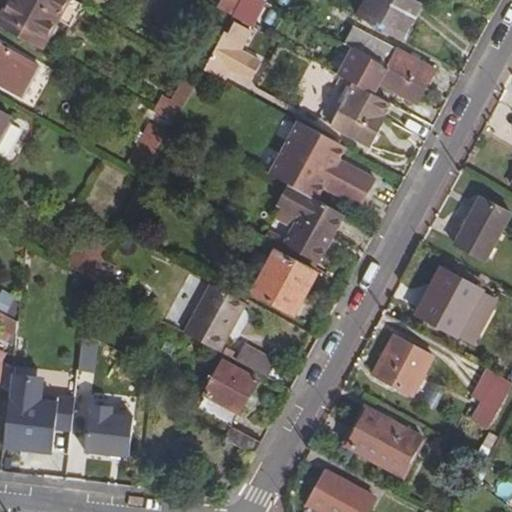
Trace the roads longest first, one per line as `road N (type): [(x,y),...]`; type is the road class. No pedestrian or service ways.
road 1 (residential): [(252,511),(511,30)]
road 2 (residential): [(0,494),(147,511)]
